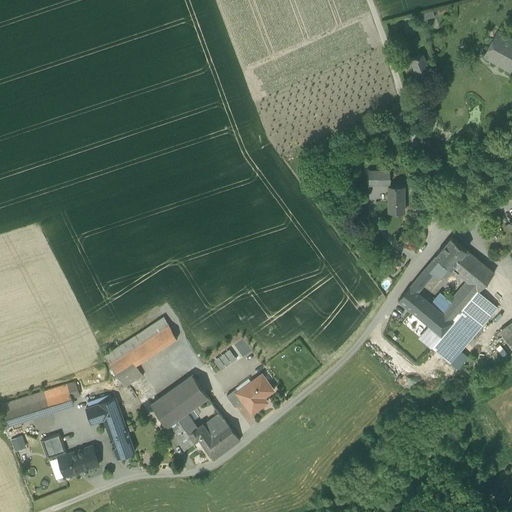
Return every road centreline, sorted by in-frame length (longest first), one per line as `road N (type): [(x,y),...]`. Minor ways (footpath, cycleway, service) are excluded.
road 1 (unclassified): [(431,239),(337,365),(215,464),(120,479),(45,511)]
road 2 (unclassified): [(367,0),(407,108),(431,239)]
